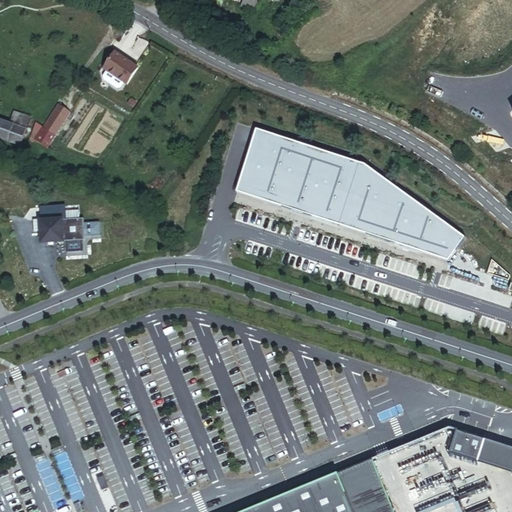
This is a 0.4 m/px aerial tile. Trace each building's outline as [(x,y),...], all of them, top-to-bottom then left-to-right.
[(238,0),(244,0),(239,10),(249,15),(256,0),(238,0)] [(136,66),(113,51),(102,68),(104,69),(122,82),(125,83),(136,66)] [(122,82),(104,69),(101,74),(102,78),(115,87),(119,86),(122,82)] [(59,105),(45,126),(58,135),(68,119),(73,122),(77,116),(59,105)] [(14,112),(10,124),(27,130),(31,118),(14,112)] [(0,120),(0,138),(21,146),(27,130),(10,124),(0,120)] [(47,151),(58,135),(45,126),(35,120),(28,139),(47,151)] [(365,170),(258,133),(239,198),(447,262),(464,242),(365,170)] [(81,219),(80,212),(79,210),(68,210),(66,213),(67,220),(41,221),(43,243),(66,242),(84,240),(86,240),(86,236),(101,235),(101,223),(85,224),(85,219),(81,219)] [(403,290),(400,300),(413,304),(416,294),(403,290)] [(511,447),(460,431),(452,455),(511,474),(511,447)] [(393,511),(372,459),(237,511),(393,511)]
